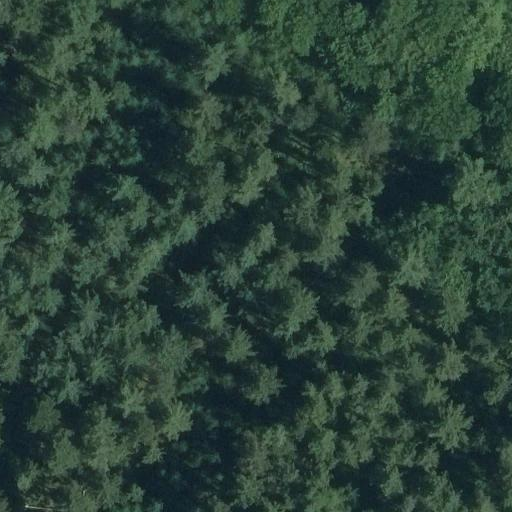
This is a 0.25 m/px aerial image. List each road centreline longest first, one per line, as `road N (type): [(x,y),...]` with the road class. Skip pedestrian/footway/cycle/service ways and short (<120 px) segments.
road 1 (track): [(511,323),(419,271),(366,267),(222,335),(0,480)]
road 2 (unclassified): [(360,0),(511,79)]
road 3 (unknown): [(511,442),(357,511)]
